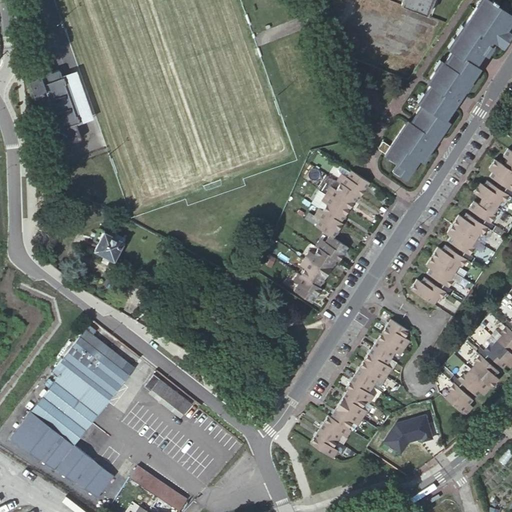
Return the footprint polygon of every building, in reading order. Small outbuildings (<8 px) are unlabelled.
[(511,14),(496,4),(498,0),(479,0),(449,47),(453,50),(444,63),(440,60),(427,80),(427,81),(430,83),(419,101),(419,102),(422,104),(410,123),(407,121),(389,146),(384,153),(397,162),(393,169),(406,178),(412,170),(419,158),(422,161),(448,122),(444,119),(479,67),(475,64),(483,52),(486,54),(487,53),(491,47),(491,46),(488,44),(492,39),(502,46),(511,33),(506,29),(511,19),(511,14)] [(402,0),(401,5),(426,15),(431,0),(402,0)] [(34,37),(23,38),(24,46),(35,45),(34,37)] [(40,75),(27,79),(34,97),(41,95),(43,92),(42,91),(45,90),(56,122),(52,123),(54,130),(51,130),(55,142),(62,139),(65,144),(80,139),(81,137),(75,123),(79,122),(76,115),(75,115),(64,84),(65,83),(63,77),(62,76),(59,70),(57,70),(51,71),(51,70),(51,69),(51,68),(50,67),(49,66),(48,65),(47,65),(46,64),(44,64),(43,64),(42,65),(40,65),(39,66),(39,67),(38,68),(38,70),(38,71),(38,73),(39,74),(40,75)] [(377,148),(384,153),(389,146),(382,141),(381,143),(377,148)] [(410,289),(437,307),(441,309),(446,301),(444,300),(456,282),(457,283),(467,268),(465,267),(477,250),(478,251),(488,236),(487,235),(498,217),(499,218),(509,203),(508,202),(511,195),(511,151),(507,148),(503,156),(508,159),(504,165),(495,159),(488,168),(493,171),(489,176),(497,182),(501,184),(499,189),(494,186),(487,181),(484,185),(479,182),(473,192),(482,198),(478,204),(474,201),(468,209),(476,215),(481,217),(478,222),(474,219),(465,214),(463,218),(458,215),(446,234),(450,238),(447,242),(456,247),(460,250),(457,254),(453,251),(445,246),(442,250),(437,247),(425,266),(430,269),(427,273),(436,279),(440,281),(437,286),(433,283),(424,278),(421,282),(417,279),(410,289)] [(314,228),(323,235),(329,239),(332,240),(341,226),(339,224),(358,196),(360,198),(370,183),(352,171),(347,178),(342,174),(337,182),(340,184),(336,191),(330,188),(321,202),(326,205),(322,213),(319,210),(314,218),(319,221),(314,228)] [(441,309),(452,316),(511,224),(511,198),(509,203),(499,218),(488,236),(478,251),(467,268),(457,283),(446,301),(441,309)] [(114,237),(104,231),(94,250),(113,260),(125,239),(116,234),(114,237)] [(324,246),(319,242),(314,249),(317,251),(312,257),(310,255),(308,254),(298,268),(300,269),(303,271),(299,277),(296,275),(291,282),(296,287),(292,293),(310,305),(319,291),(317,289),(335,264),(337,265),(346,250),(332,240),(329,239),(324,246)] [(433,375),(438,392),(444,386),(458,371),(470,358),(484,342),(496,330),(510,314),(511,312),(511,286),(474,331),(433,375)] [(438,392),(440,394),(464,416),(472,407),(468,403),(472,399),(465,393),(462,390),(465,386),(468,389),(475,396),(479,392),(483,395),(498,379),(495,376),(498,372),(491,365),(487,362),(491,358),(494,361),(501,368),(505,364),(509,367),(511,363),(511,312),(510,314),(511,315),(497,331),(496,330),(484,342),(485,343),(471,359),(470,358),(458,371),(459,371),(445,387),(444,386),(438,392)] [(311,442),(334,457),(339,450),(338,449),(334,446),(338,440),(342,443),(348,436),(345,434),(350,427),(352,429),(354,431),(364,417),(361,415),(358,413),(363,407),(365,408),(375,394),(370,391),(379,378),(384,381),(393,367),(388,364),(396,350),(402,354),(411,339),(406,336),(410,329),(392,317),(347,386),(349,388),(332,415),(329,414),(311,442)] [(88,324),(78,336),(74,342),(51,370),(58,375),(57,377),(55,376),(51,379),(54,381),(30,411),(8,439),(97,496),(114,475),(73,445),(128,374),(118,366),(124,359),(92,334),(95,330),(88,324)] [(134,367),(124,359),(118,366),(128,374),(134,367)] [(153,374),(147,382),(152,387),(159,378),(153,374)] [(153,387),(151,389),(181,413),(189,402),(159,379),(153,387)] [(145,487),(153,476),(137,465),(129,476),(145,487)] [(145,487),(172,506),(178,510),(186,499),(153,476),(145,487)] [(492,482),(483,495),(498,506),(510,490),(497,482),(495,484),(492,482)] [(125,511),(131,511),(137,504),(132,501),(125,511)]
